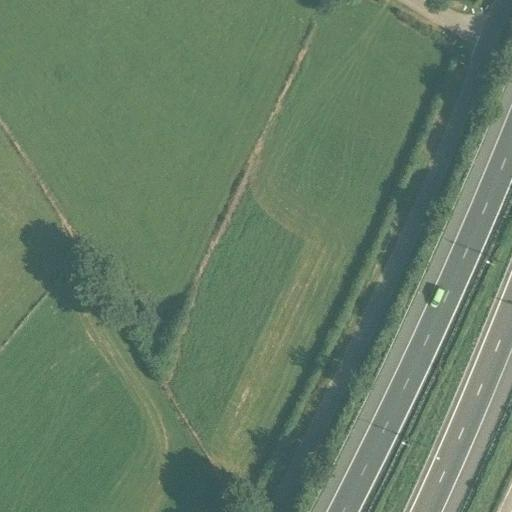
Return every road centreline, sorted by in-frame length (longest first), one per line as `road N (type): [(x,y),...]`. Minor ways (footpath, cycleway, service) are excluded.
road 1 (unclassified): [(284,511),(433,192),(484,59)]
road 2 (motorway): [(511,141),(416,367),(343,511)]
road 3 (motorway): [(425,511),(511,310)]
